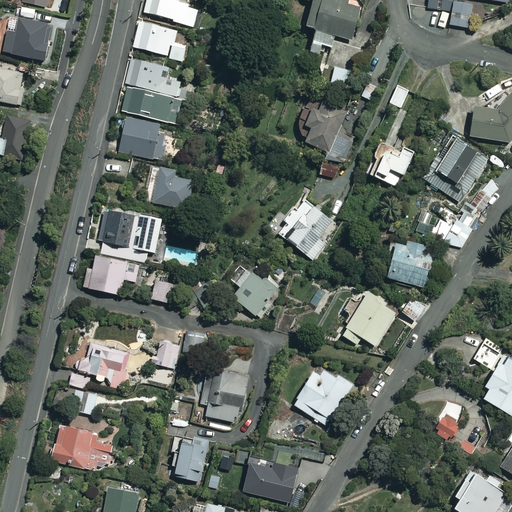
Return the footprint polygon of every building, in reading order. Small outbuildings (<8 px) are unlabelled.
[(50,0),(23,0),(23,4),(48,10),(50,0)] [(180,0),(148,0),(145,15),(194,29),(199,9),(179,3),(180,0)] [(312,57),(323,60),(326,51),(331,52),(333,42),(352,47),(361,12),(348,8),(349,2),(342,0),(317,0),(309,33),(318,35),(312,57)] [(449,0),(429,0),(429,10),(448,12),(449,0)] [(473,8),(455,5),(451,27),(469,31),(473,8)] [(53,30),(20,23),(17,36),(9,34),(4,55),(45,64),(53,30)] [(183,64),(187,48),(175,45),(178,33),(140,24),(134,50),(170,59),(169,61),(183,64)] [(127,86),(179,98),(183,81),(168,78),(170,70),(133,61),(127,86)] [(353,72),(336,68),(332,85),(349,89),(353,72)] [(28,78),(0,71),(0,103),(21,108),(28,78)] [(378,89),(369,84),(362,98),(370,102),(378,89)] [(410,93),(399,88),(390,104),(401,110),(410,93)] [(183,104),(129,91),(123,115),(177,127),(183,104)] [(511,102),(497,115),(477,113),(473,138),(511,142),(511,102)] [(358,134),(343,128),(348,115),(324,106),(320,115),(314,113),(307,130),(313,133),(307,147),(328,155),(327,159),(338,164),(340,158),(347,161),(358,134)] [(0,141),(3,131),(0,130),(0,157),(23,162),(31,125),(9,120),(4,142),(0,141)] [(162,136),(163,130),(128,123),(121,154),(164,164),(167,150),(164,149),(167,137),(162,136)] [(488,163),(452,140),(425,182),(461,205),(488,163)] [(403,155),(382,146),(369,179),(393,189),(397,177),(406,181),(417,154),(405,150),(403,155)] [(177,176),(152,170),(145,202),(189,212),(195,185),(176,181),(177,176)] [(500,190),(492,183),(470,206),(479,214),(500,190)] [(305,205),(297,216),(293,213),(285,225),(287,227),(281,237),(290,244),(289,245),(314,262),(337,226),(305,205)] [(415,232),(431,238),(439,218),(422,212),(415,232)] [(155,255),(161,225),(105,215),(100,245),(155,255)] [(452,227),(441,222),(434,235),(444,241),(452,227)] [(478,235),(458,224),(452,235),(472,246),(478,235)] [(410,246),(408,252),(399,249),(390,281),(428,292),(438,259),(427,256),(429,252),(410,246)] [(84,290),(122,301),(123,296),(132,298),(141,268),(94,255),(84,290)] [(277,292),(241,268),(231,284),(242,291),(234,302),(260,319),(277,292)] [(181,289),(158,283),(153,302),(175,308),(181,289)] [(397,314),(370,297),(344,339),(358,348),(362,340),(376,349),(397,314)] [(425,310),(413,302),(403,316),(416,324),(425,310)] [(511,358),(496,349),(499,345),(484,337),(471,359),(488,369),(479,383),(485,387),(479,397),(511,416),(511,358)] [(157,367),(156,368),(175,372),(181,346),(162,341),(158,359),(153,357),(151,366),(157,367)] [(91,378),(98,380),(97,384),(128,393),(135,372),(127,370),(131,354),(94,343),(88,363),(82,361),(78,374),(91,378)] [(250,378),(209,370),(201,406),(209,407),(207,418),(240,425),(250,378)] [(78,374),(73,372),(69,387),(87,392),(91,378),(78,374)] [(338,382),(326,374),(322,381),(316,377),(295,408),(327,429),(354,387),(340,378),(338,382)] [(99,398),(78,392),(73,412),(94,418),(99,398)] [(429,430),(475,457),(487,436),(460,420),(465,411),(446,400),(429,430)] [(108,458),(113,438),(63,424),(54,459),(94,470),(98,455),(108,458)] [(176,456),(172,470),(177,471),(175,479),(200,485),(205,465),(194,462),(197,452),(195,451),(196,444),(176,439),(172,455),(176,456)] [(511,439),(497,465),(511,474),(511,439)] [(295,473),(248,460),(240,490),(287,503),(295,473)] [(480,477),(464,467),(449,493),(454,496),(448,506),(458,511),(495,511),(493,510),(503,493),(492,487),(496,480),(484,472),(480,477)] [(135,511),(140,492),(109,486),(104,511),(135,511)] [(189,500),(185,511),(228,511),(220,510),(222,504),(203,498),(201,504),(189,500)]
